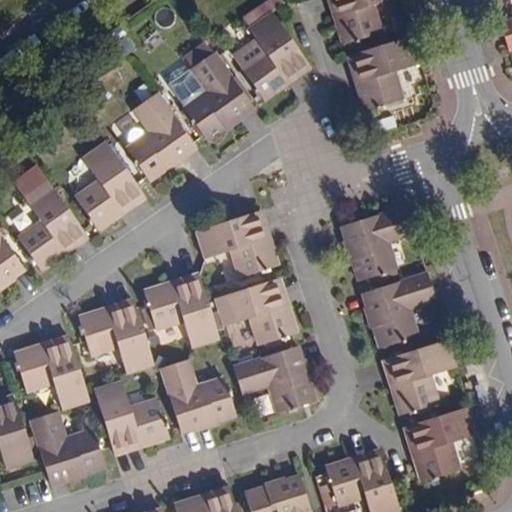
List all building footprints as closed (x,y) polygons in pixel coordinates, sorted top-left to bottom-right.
[(383,31),(374,4),(387,0),(332,0),(339,23),(337,24),(344,44),(352,42),(383,31)] [(309,65),(272,13),(249,29),(265,53),(242,70),(264,101),(282,88),(280,86),(309,65)] [(511,19),(500,23),(509,50),(511,49),(511,19)] [(412,36),(350,55),(361,88),(358,90),(365,110),(402,99),(393,72),(421,63),(412,36)] [(208,93),(184,110),(204,136),(207,141),(226,127),(224,124),(239,113),(241,116),(254,107),(214,52),(191,69),(208,93)] [(151,133),(127,150),(146,177),(150,182),(168,168),(166,165),(181,154),(183,157),(196,148),(157,93),(134,110),(151,133)] [(99,182),(76,199),(93,224),(98,230),(116,217),(115,215),(144,195),(105,142),(82,159),(99,182)] [(87,235),(49,181),(25,198),(42,222),(18,239),(30,256),(28,258),(34,266),(36,264),(41,270),(59,257),(58,256),(87,235)] [(342,227),(346,242),(350,241),(356,259),(352,260),(359,282),(396,270),(387,242),(415,233),(406,206),(342,227)] [(20,231),(35,222),(25,207),(11,216),(20,231)] [(269,245),(258,211),(224,222),(195,231),(204,257),(232,249),(241,278),(261,271),(262,273),(271,270),(271,268),(278,265),(271,245),(269,245)] [(0,281),(3,280),(5,283),(24,270),(0,235),(0,281)] [(363,294),(367,308),(371,307),(377,325),(373,326),(380,348),(417,337),(409,310),(436,301),(427,273),(363,294)] [(183,321),(192,348),(219,339),(199,278),(165,289),(165,286),(144,293),(146,300),(143,301),(147,310),(149,309),(156,330),(183,321)] [(259,346),(289,336),(296,333),(289,313),(287,313),(276,279),(214,299),(223,326),(250,318),(259,346)] [(117,346),(126,374),(154,365),(134,303),(101,314),(100,311),(79,318),(81,325),(78,326),(81,335),(84,334),(91,354),(117,346)] [(162,344),(188,336),(184,324),(158,333),(162,344)] [(14,354),(26,391),(54,382),(63,410),(91,401),(70,338),(36,349),(35,347),(14,354)] [(458,367),(449,340),(391,358),(386,360),(397,394),(395,394),(401,415),(408,413),(438,404),(430,376),(458,367)] [(298,346),(233,367),(242,394),(271,385),(280,412),(287,410),(288,413),(297,410),(297,407),(316,401),(309,379),(305,380),(300,362),(303,361),(298,346)] [(197,388),(188,359),(160,368),(181,433),(196,428),(195,425),(213,419),(214,423),(236,415),(225,379),(197,388)] [(130,409),(121,381),(93,390),(113,452),(147,441),(148,443),(170,437),(158,400),(130,409)] [(34,460),(26,437),(14,399),(0,403),(0,449),(6,469),(34,460)] [(470,407),(407,426),(418,460),(416,461),(423,482),(460,471),(451,443),(478,434),(470,407)] [(65,440),(56,412),(30,420),(50,484),(66,479),(64,475),(83,470),(84,474),(106,467),(95,431),(65,440)] [(400,511),(382,453),(347,464),(346,461),(325,468),(336,506),(365,497),(369,511),(400,511)] [(245,493),(250,511),(310,511),(299,476),(284,481),(285,485),(268,490),(267,486),(245,493)] [(175,505),(177,511),(237,511),(235,503),(231,490),(197,501),(196,498),(175,505)]
